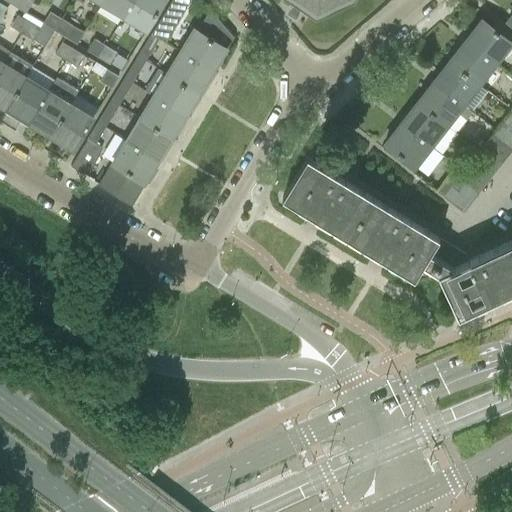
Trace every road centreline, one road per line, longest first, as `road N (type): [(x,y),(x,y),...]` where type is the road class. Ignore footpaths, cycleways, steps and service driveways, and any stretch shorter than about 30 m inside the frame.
road 1 (trunk): [(340,377),(158,366),(0,271)]
road 2 (residential): [(190,262),(183,273),(0,160)]
road 3 (secondary): [(345,418),(145,511)]
road 4 (residential): [(198,250),(268,138),(315,88)]
road 5 (unclassified): [(340,377),(325,347),(190,262)]
road 6 (trunk): [(143,511),(0,401)]
road 7 (secondary): [(509,353),(380,404)]
road 8 (residential): [(315,88),(420,0)]
